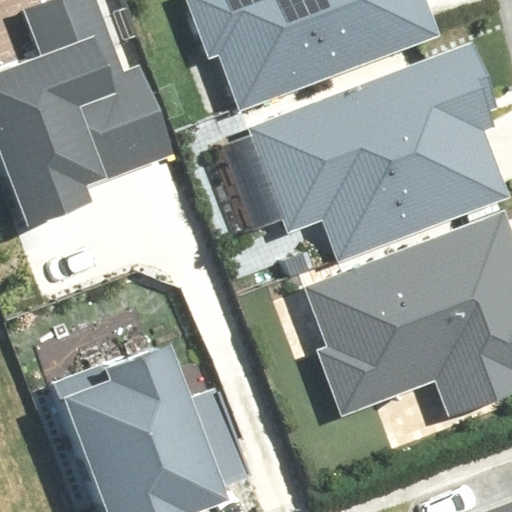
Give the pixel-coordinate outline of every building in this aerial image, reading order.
[(96,58),(77,0),(19,0),(0,6),(0,21),(7,44),(0,46),(0,222),(62,203),(55,181),(153,150),(121,50),(96,58)] [(187,0),(222,98),(414,31),(402,0),(187,0)] [(237,116),(272,216),(299,207),(313,247),(485,188),(458,111),(479,104),(457,40),(237,116)] [(306,342),(326,400),(418,368),(428,397),(511,367),(511,258),(494,208),(300,275),(321,336),(306,342)] [(156,348),(49,386),(94,511),(172,511),(211,499),(156,348)]
